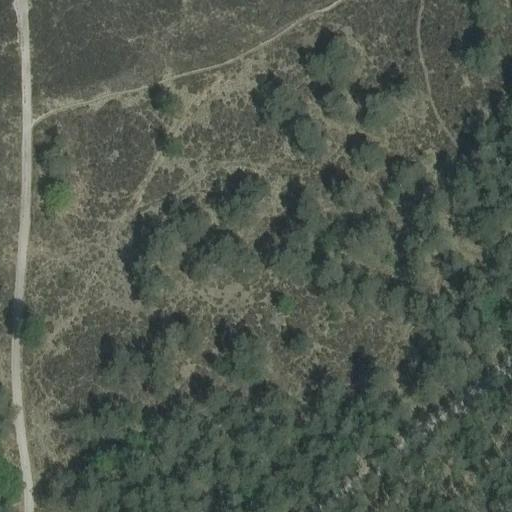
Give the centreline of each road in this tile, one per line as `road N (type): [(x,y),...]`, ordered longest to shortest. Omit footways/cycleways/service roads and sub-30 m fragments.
road 1 (track): [(36,511),(20,0)]
road 2 (track): [(511,388),(343,511)]
